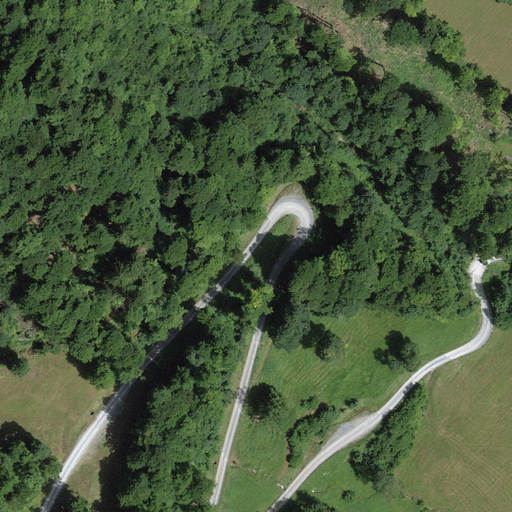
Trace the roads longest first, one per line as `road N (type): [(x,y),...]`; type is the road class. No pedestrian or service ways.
road 1 (track): [(185,321),(279,208),(298,208),(302,218),(259,324),(211,511)]
road 2 (track): [(273,511),(326,452),(363,431),(415,377),(477,344),(488,325),(476,268),(488,257),(511,255)]
road 3 (track): [(44,511),(93,422),(185,321)]
